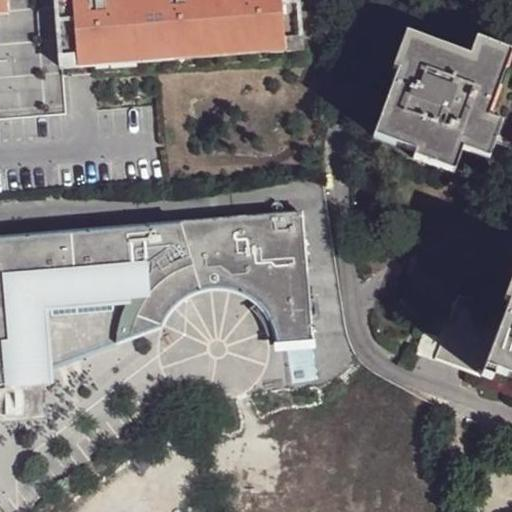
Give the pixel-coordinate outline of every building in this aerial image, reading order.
[(53,3),(60,82),(300,61),(294,0),(162,0),(163,2),(148,4),(147,0),(81,0),(82,0),(83,9),(68,10),(67,2),(53,3)] [(82,0),(67,2),(68,10),(83,9),(82,0)] [(373,137),(415,154),(412,159),(453,174),(462,151),(488,161),(501,126),(487,119),(510,54),(475,41),(469,58),(405,35),(393,69),(398,73),(373,137)] [(0,241),(0,389),(60,368),(162,330),(167,320),(172,313),(179,306),(188,300),(199,295),(211,292),(223,292),(240,295),(254,303),(263,311),(271,321),(277,333),(279,348),(314,338),(303,216),(63,236),(0,241)] [(447,336),(433,331),(424,350),(487,371),(484,379),(496,383),(499,375),(511,380),(511,277),(503,302),(509,304),(505,317),(464,302),(452,331),(449,330),(447,336)] [(60,368),(0,389),(0,427),(47,424),(48,387),(59,386),(60,368)]
